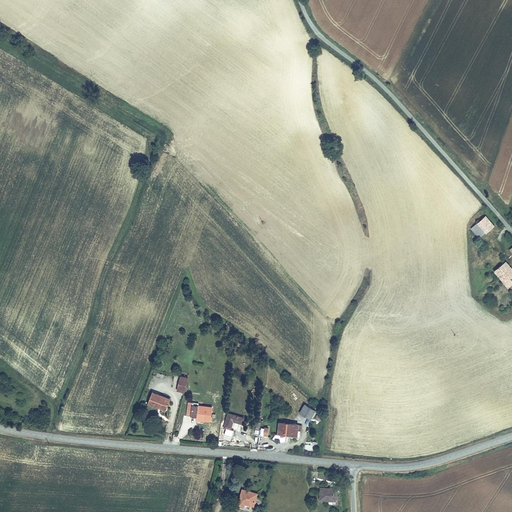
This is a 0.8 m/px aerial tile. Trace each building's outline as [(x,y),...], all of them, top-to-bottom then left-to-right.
[(495,225),(486,216),(478,223),(486,232),(495,225)] [(478,223),(472,227),(480,238),(486,232),(478,223)] [(511,285),(511,268),(506,261),(495,270),(510,287),(511,285)] [(188,379),(181,377),(177,390),(185,392),(188,379)] [(166,408),(169,399),(152,393),(149,404),(158,408),(159,406),(166,408)] [(200,404),(190,402),(187,416),(198,417),(198,420),(212,422),(213,407),(200,406),(200,404)] [(310,418),(315,409),(305,403),(300,411),(310,418)] [(243,423),(244,417),(229,414),(226,428),(232,429),(234,421),(243,423)] [(298,430),(298,424),(280,422),(279,436),(300,438),(300,430),(298,430)] [(338,487),(323,485),(322,497),(337,499),(338,487)] [(258,491),(243,486),(239,498),(254,503),(258,491)]
